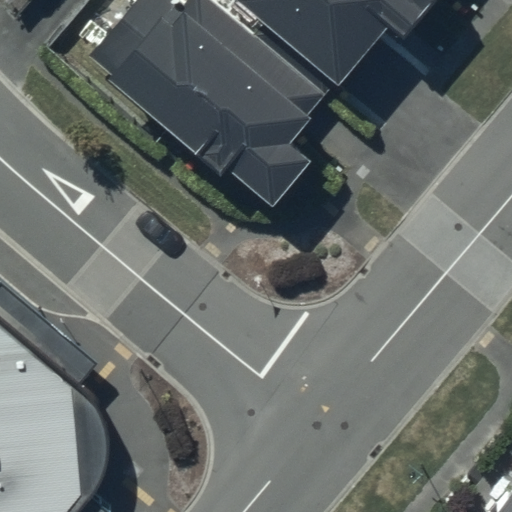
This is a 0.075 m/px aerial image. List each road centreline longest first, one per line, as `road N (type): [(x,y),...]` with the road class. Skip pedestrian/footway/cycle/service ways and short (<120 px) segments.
road 1 (residential): [(0,153),(318,424)]
road 2 (tertiary): [(318,424),(511,192)]
